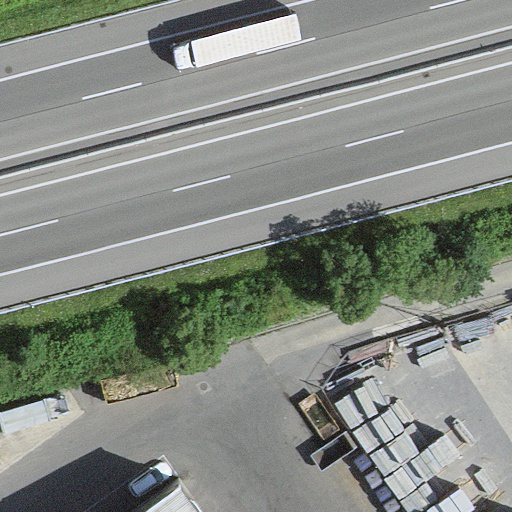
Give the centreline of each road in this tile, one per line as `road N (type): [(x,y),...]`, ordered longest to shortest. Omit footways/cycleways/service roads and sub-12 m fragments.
road 1 (motorway): [(0,241),(511,107)]
road 2 (motorway): [(485,0),(0,130)]
road 3 (unknown): [(0,491),(103,410),(157,395),(227,399),(250,416),(326,511)]
